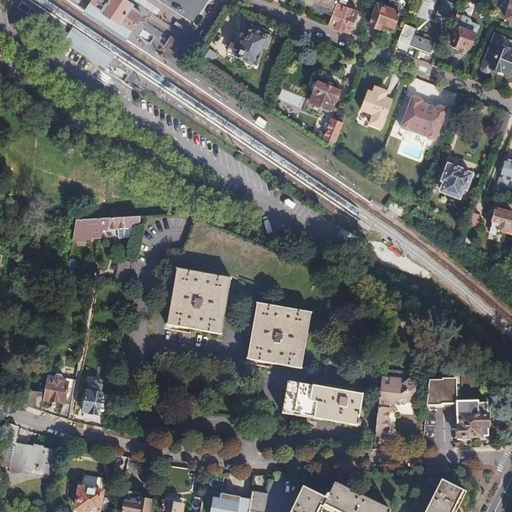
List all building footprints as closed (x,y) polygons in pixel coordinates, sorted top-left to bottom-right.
[(93,0),(91,4),(96,8),(103,12),(107,15),(112,18),(118,21),(122,24),(128,28),(133,32),(145,15),(133,7),(134,5),(130,2),(125,0),(93,0)] [(336,0),(286,0),(330,17),(334,6),(336,0)] [(387,12),(378,9),(370,28),(381,32),(382,29),(393,33),(399,17),(398,16),(400,11),(403,12),(404,8),(402,5),(395,2),(389,6),(387,12)] [(96,8),(91,4),(84,14),(126,42),(133,32),(128,28),(122,24),(118,21),(112,18),(107,15),(103,12),(96,8)] [(330,17),(327,26),(350,35),(357,14),(334,6),(330,17)] [(243,25),(231,57),(255,66),(263,44),(266,43),(268,38),(267,34),(261,32),(263,25),(253,22),(251,28),(243,25)] [(403,24),(397,42),(430,55),(434,44),(414,36),(416,29),(403,24)] [(461,27),(452,24),(444,44),(453,47),(461,27)] [(461,27),(453,47),(462,51),(463,48),(470,51),(477,33),(461,27)] [(64,44),(107,72),(112,64),(116,57),(73,29),(69,35),(64,44)] [(490,68),(510,75),(511,70),(511,40),(492,34),(479,67),(480,70),(486,73),(490,70),(490,68)] [(180,45),(171,39),(167,45),(165,47),(174,53),(180,45)] [(314,91),(310,103),(329,110),(333,99),(338,101),(342,91),(316,81),(313,91),(314,91)] [(380,128),(391,101),(383,100),(386,91),(373,87),(371,92),(367,91),(359,109),(367,113),(370,119),(368,123),(380,128)] [(406,97),(396,122),(431,136),(441,111),(406,97)] [(509,115),(502,112),(497,127),(503,129),(509,115)] [(511,116),(509,115),(503,129),(503,130),(509,132),(511,123),(511,116)] [(324,138),(334,142),(340,127),(330,123),(329,127),(326,125),(324,131),(327,132),(324,138)] [(511,161),(502,159),(496,178),(511,182),(511,161)] [(443,179),(439,190),(459,197),(462,186),(466,188),(470,176),(445,166),(440,178),(443,179)] [(472,210),(467,223),(476,226),(478,223),(476,223),(480,214),(472,210)] [(487,229),(501,235),(503,230),(508,232),(511,221),(511,217),(494,211),(487,229)] [(137,229),(139,217),(111,218),(104,219),(102,231),(137,229)] [(102,231),(104,219),(75,220),(73,233),(102,231)] [(503,230),(501,235),(501,237),(509,240),(511,233),(508,232),(503,230)] [(118,279),(127,281),(130,266),(120,264),(118,279)] [(176,270),(166,326),(219,335),(229,280),(176,270)] [(256,305),(246,361),(299,370),(309,314),(256,305)] [(52,380),(48,402),(62,405),(66,383),(52,380)] [(289,385),(285,416),(366,431),(370,409),(359,407),(361,399),(289,385)] [(81,414),(97,417),(99,404),(101,392),(85,390),(81,414)] [(39,412),(42,395),(27,393),(26,394),(24,407),(39,412)] [(476,402),(455,403),(456,440),(472,440),(472,438),(486,437),(485,404),(476,404),(476,402)] [(97,417),(103,418),(106,405),(99,404),(97,417)] [(388,411),(376,410),(373,438),(386,439),(388,411)] [(15,427),(5,423),(1,442),(12,445),(13,443),(15,427)] [(1,442),(0,449),(0,467),(7,469),(12,445),(1,442)] [(55,451),(13,443),(12,445),(7,469),(7,472),(19,474),(19,473),(50,478),(55,451)] [(124,474),(126,459),(112,456),(109,471),(124,474)] [(124,474),(123,474),(132,476),(136,461),(126,459),(124,474)] [(172,468),(170,483),(185,485),(187,470),(172,468)] [(241,506),(244,507),(247,493),(250,477),(239,476),(235,498),(242,499),(241,506)] [(438,481),(422,511),(453,511),(463,494),(438,481)] [(298,489),(286,511),(317,511),(321,505),(333,511),(383,511),(332,483),(322,502),(298,489)] [(96,493),(79,490),(77,490),(73,511),(74,511),(95,511),(99,493),(96,493)] [(122,503),(120,511),(146,511),(148,502),(137,500),(138,495),(127,493),(125,504),(122,503)] [(243,511),(259,511),(263,496),(247,493),(244,507),(243,511)] [(162,498),(159,511),(190,511),(181,510),(182,502),(175,500),(176,497),(170,496),(169,499),(162,498)]
